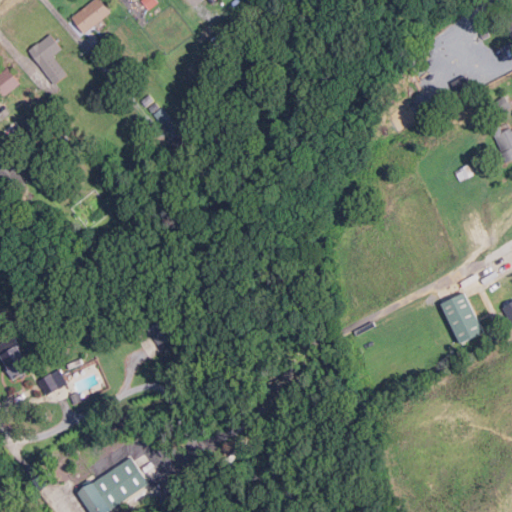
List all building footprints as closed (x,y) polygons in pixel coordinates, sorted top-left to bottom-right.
[(112,11),(103,0),(93,0),(74,16),(87,32),(112,11)] [(254,20),(248,13),(257,4),(263,11),(254,20)] [(447,32),(442,23),(451,19),(455,28),(447,32)] [(229,34),(223,40),(218,35),(224,29),(229,34)] [(491,35),(485,38),(482,33),(488,29),(491,35)] [(70,74),(55,55),(64,48),(52,32),(30,49),(57,83),(70,74)] [(496,41),(490,45),(487,41),(494,37),(496,41)] [(0,98),(22,84),(11,67),(0,73),(0,98)] [(459,92),(454,81),(468,74),(473,85),(459,92)] [(156,98),(148,106),(142,99),(151,92),(156,98)] [(511,107),(502,114),(495,102),(507,95),(511,102),(511,107)] [(161,106),(154,111),(150,106),(157,101),(161,106)] [(172,116),(162,124),(155,114),(164,106),(172,116)] [(511,161),(509,163),(494,129),(503,126),(505,132),(511,128),(511,161)] [(179,156),(170,145),(182,135),(191,146),(179,156)] [(0,171),(10,162),(20,175),(11,183),(0,171)] [(38,173),(32,167),(38,162),(43,169),(38,173)] [(463,181),(457,171),(471,164),(476,174),(463,181)] [(445,303),(465,343),(489,331),(469,291),(445,303)] [(181,340),(167,316),(148,327),(162,351),(181,340)] [(31,370),(21,346),(3,354),(14,378),(31,370)] [(41,381),(49,395),(69,383),(61,369),(41,381)] [(75,404),(71,397),(81,391),(85,399),(75,404)] [(92,511),(106,511),(151,487),(135,458),(80,489),(92,511)] [(49,484),(41,490),(26,470),(34,464),(49,484)] [(182,499),(162,503),(159,488),(179,484),(182,499)]
